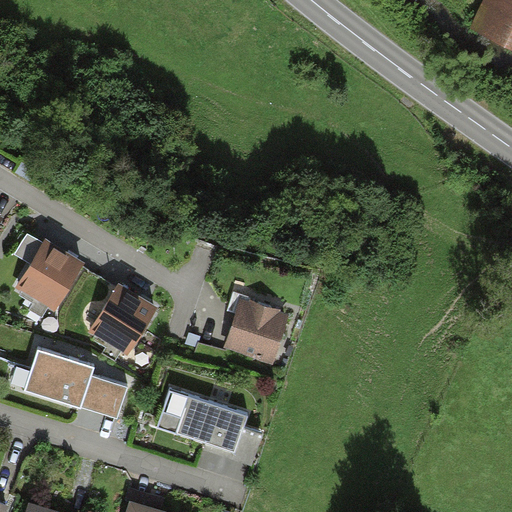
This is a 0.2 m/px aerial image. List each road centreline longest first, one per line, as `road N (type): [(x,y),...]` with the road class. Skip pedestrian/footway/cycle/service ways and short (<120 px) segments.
road 1 (residential): [(253,501),(0,418)]
road 2 (primary): [(511,148),(308,0)]
road 3 (residential): [(0,176),(203,304)]
